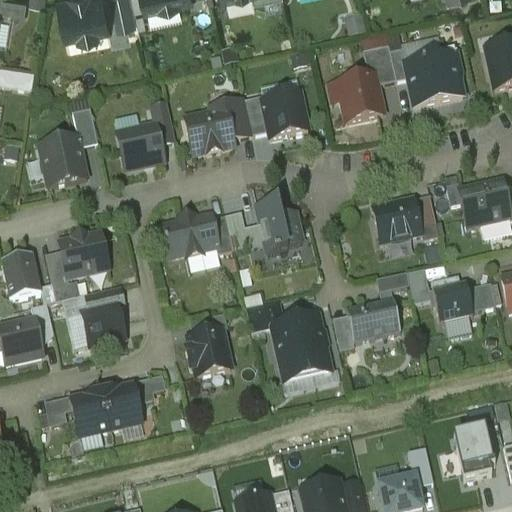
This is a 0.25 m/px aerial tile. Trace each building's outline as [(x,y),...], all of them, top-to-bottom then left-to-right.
[(27,2),(14,0),(0,0),(0,17),(0,18),(0,19),(23,23),(27,2)] [(70,0),(71,0),(59,3),(67,37),(78,35),(79,39),(97,36),(97,34),(108,31),(107,23),(115,21),(110,0),(103,0),(102,0),(101,0),(70,0)] [(128,0),(110,0),(115,21),(116,29),(134,25),(128,0)] [(143,0),(132,0),(135,12),(146,10),(143,0)] [(143,0),(146,10),(191,0),(143,0)] [(511,48),(486,54),(495,96),(511,92),(511,48)] [(389,53),(363,58),(368,83),(375,81),(377,92),(396,88),(390,58),(389,53)] [(454,53),(423,60),(424,67),(406,70),(405,71),(408,85),(414,113),(463,103),(459,84),(461,83),(454,53)] [(403,55),(390,58),(396,88),(408,85),(405,71),(406,70),(403,55)] [(368,83),(338,89),(347,128),(383,120),(377,92),(375,81),(368,83)] [(263,107),(262,108),(269,139),(271,145),(308,137),(300,100),(263,107)] [(263,103),(245,107),(252,142),(253,142),(269,139),(262,108),(263,107),(263,103)] [(245,107),(224,112),(225,117),(226,117),(233,147),(252,142),(245,107)] [(168,114),(152,117),(156,132),(160,152),(176,149),(168,114)] [(90,116),(73,120),(78,144),(81,154),(98,150),(90,116)] [(225,117),(186,126),(193,162),(207,159),(208,161),(221,158),(221,156),(234,153),(233,147),(226,117),(225,117)] [(156,132),(118,140),(125,177),(164,168),(160,152),(156,132)] [(78,144),(39,153),(48,193),(87,185),(80,154),(81,154),(78,144)] [(502,187),(460,196),(468,234),(509,225),(510,224),(504,195),(502,187)] [(414,206),(373,216),(380,249),(421,240),(422,240),(420,234),(414,206)] [(295,220),(280,223),(277,209),(257,213),(261,232),(265,251),(268,262),(275,261),(276,261),(281,260),(280,259),(288,258),(287,254),(302,251),(295,220)] [(241,220),(225,223),(233,259),(249,255),(249,254),(245,235),(241,220)] [(194,224),(179,227),(180,230),(163,233),(167,247),(165,248),(166,250),(167,250),(171,264),(187,261),(188,265),(202,261),(201,257),(216,254),(217,254),(211,227),(210,223),(194,226),(194,224)] [(225,223),(211,227),(217,254),(216,254),(218,262),(233,259),(225,223)] [(436,230),(420,234),(422,240),(421,240),(423,248),(439,244),(436,230)] [(265,251),(261,232),(245,235),(249,254),(265,251)] [(100,240),(87,243),(87,241),(73,244),(73,246),(60,249),(68,284),(108,276),(100,240)] [(33,261),(2,268),(10,307),(41,300),(33,261)] [(423,277),(407,280),(409,293),(413,311),(429,307),(431,315),(437,314),(433,297),(428,298),(423,277)] [(407,280),(376,287),(379,300),(409,293),(407,280)] [(511,281),(502,284),(509,319),(511,318),(511,281)] [(456,284),(431,289),(433,297),(437,314),(440,330),(473,323),(472,318),(467,296),(466,289),(458,291),(456,284)] [(76,290),(53,296),(56,309),(79,304),(76,290)] [(467,296),(472,318),(496,313),(491,290),(467,296)] [(120,295),(86,303),(89,318),(124,310),(120,295)] [(394,308),(346,318),(347,324),(353,350),(401,340),(394,308)] [(279,309),(246,315),(251,337),(271,333),(283,330),(279,309)] [(89,318),(82,319),(90,354),(125,346),(117,313),(124,311),(124,310),(89,318)] [(47,311),(31,315),(34,326),(35,330),(50,326),(47,311)] [(224,321),(209,324),(212,339),(222,337),(228,336),(224,321)] [(283,330),(271,333),(284,389),(331,378),(318,322),(283,330)] [(209,324),(189,328),(193,344),(212,339),(209,324)] [(353,350),(347,324),(332,327),(339,358),(354,355),(353,350)] [(35,330),(34,326),(0,333),(0,342),(6,370),(42,362),(41,356),(35,330)] [(50,326),(35,330),(41,356),(54,343),(50,326)] [(193,344),(189,345),(191,354),(187,355),(191,374),(195,373),(197,383),(230,376),(222,337),(212,339),(193,344)] [(161,385),(148,388),(151,400),(164,397),(161,385)] [(119,395),(112,394),(102,396),(111,437),(142,430),(133,391),(119,395)] [(91,399),(84,402),(71,405),(73,417),(80,444),(111,437),(102,396),(91,399)] [(71,405),(64,407),(62,411),(64,419),(73,417),(71,405)] [(485,444),(457,450),(467,494),(496,488),(494,480),(500,479),(494,452),(487,454),(485,444)] [(342,511),(339,491),(301,498),(303,511),(342,511)]
